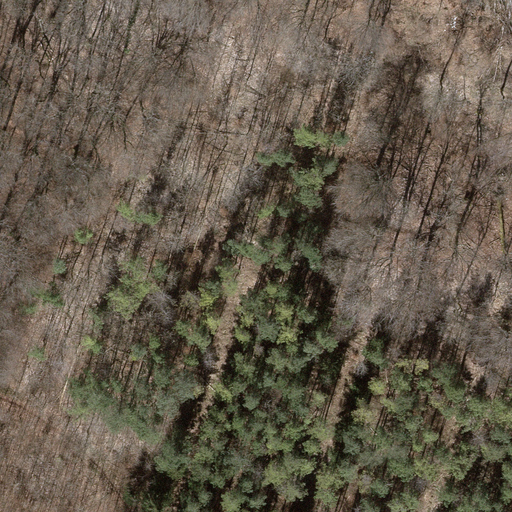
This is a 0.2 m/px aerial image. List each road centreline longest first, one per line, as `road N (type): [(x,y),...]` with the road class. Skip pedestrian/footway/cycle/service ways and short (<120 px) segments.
road 1 (track): [(0,223),(270,264),(511,343)]
road 2 (track): [(0,384),(91,439),(146,511)]
